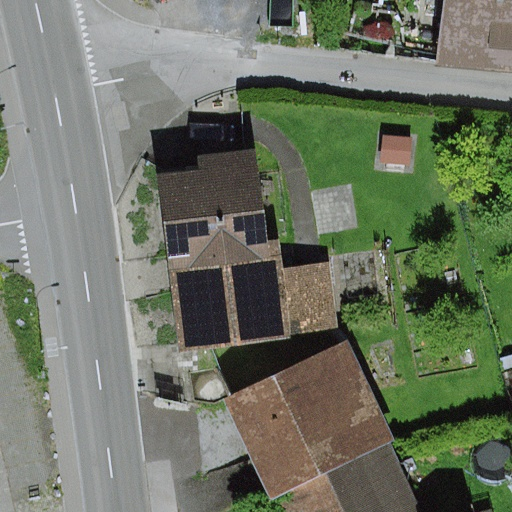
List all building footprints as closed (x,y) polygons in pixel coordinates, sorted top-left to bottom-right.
[(511,0),(442,0),(435,68),(511,75),(511,0)] [(383,136),(380,162),(409,165),(411,140),(383,136)] [(197,172),(160,176),(178,353),(289,342),(288,333),(281,270),(278,238),(266,239),(257,150),(195,156),(197,172)] [(328,264),(281,270),(288,333),(335,328),(328,264)] [(269,501),(279,496),(390,443),(395,439),(347,340),(221,400),(269,501)] [(511,356),(501,359),(511,402),(511,356)] [(421,511),(390,443),(279,496),(287,511),(493,511),(493,510),(484,511),(421,511)]
